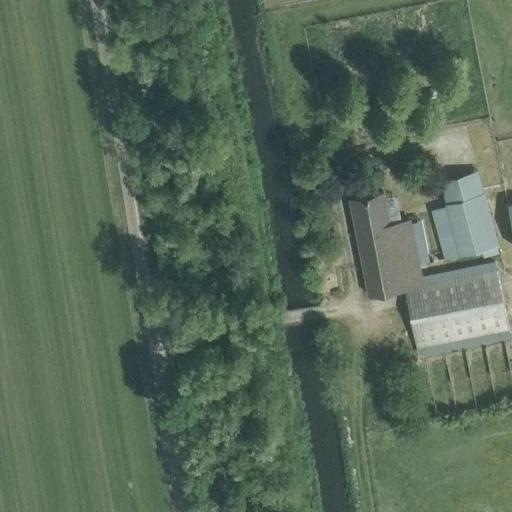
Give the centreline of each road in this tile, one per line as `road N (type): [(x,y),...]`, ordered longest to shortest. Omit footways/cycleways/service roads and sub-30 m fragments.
road 1 (unclassified): [(265,320),(153,339),(95,0)]
road 2 (track): [(153,339),(184,511)]
